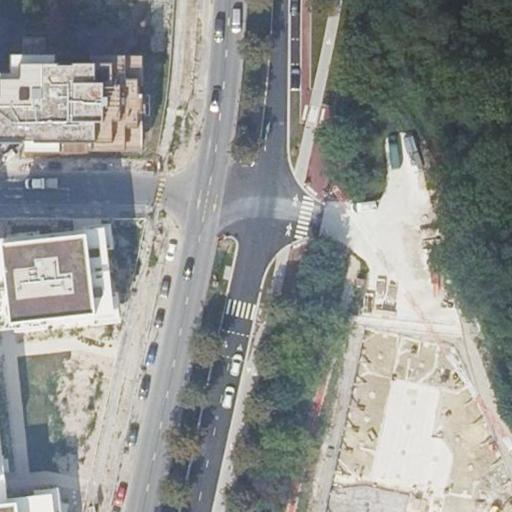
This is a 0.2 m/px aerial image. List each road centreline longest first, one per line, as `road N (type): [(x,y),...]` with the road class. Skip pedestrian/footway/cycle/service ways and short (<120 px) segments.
road 1 (secondary): [(199,511),(259,236),(280,0)]
road 2 (secondary): [(207,192),(143,511)]
road 3 (residential): [(0,188),(207,192)]
road 4 (secondary): [(230,0),(228,70),(207,192)]
